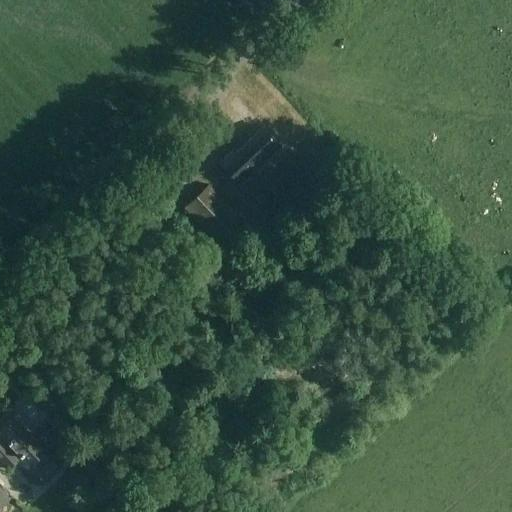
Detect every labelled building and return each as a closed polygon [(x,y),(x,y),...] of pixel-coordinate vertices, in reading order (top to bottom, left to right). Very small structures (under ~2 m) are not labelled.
[(241,182),(281,145),(261,123),(236,148),(234,146),(219,159),(241,182)] [(208,184),(185,206),(217,242),(222,238),(235,252),(250,238),(237,223),(241,219),(208,184)] [(66,271),(59,278),(64,283),(71,276),(66,271)] [(296,370),(275,346),(193,419),(214,443),(296,370)] [(369,408),(348,384),(244,476),(266,501),(369,408)] [(27,475),(32,470),(50,454),(37,439),(33,443),(11,418),(0,427),(0,460),(8,469),(16,462),(27,475)] [(136,452),(128,439),(118,445),(126,458),(136,452)] [(0,507),(11,498),(0,486),(0,507)]
